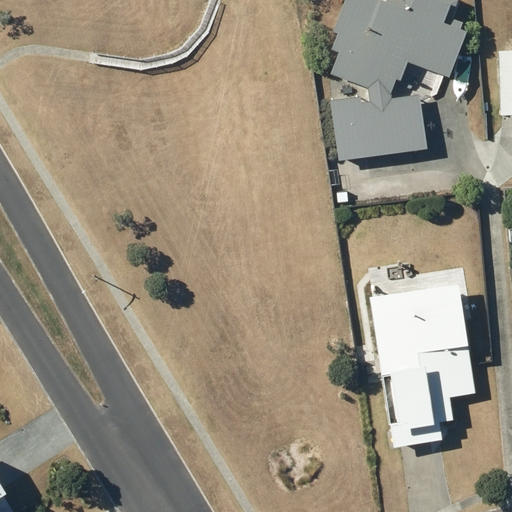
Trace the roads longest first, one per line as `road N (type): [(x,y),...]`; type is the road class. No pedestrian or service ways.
road 1 (unknown): [(482,144),(507,429),(496,511)]
road 2 (residential): [(0,234),(168,511)]
